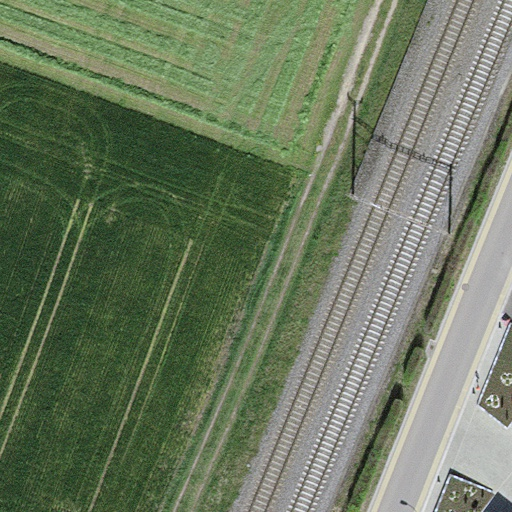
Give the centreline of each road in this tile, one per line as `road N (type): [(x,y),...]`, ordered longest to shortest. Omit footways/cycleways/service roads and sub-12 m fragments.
road 1 (track): [(182,511),(393,0)]
road 2 (tertiary): [(403,511),(511,239)]
